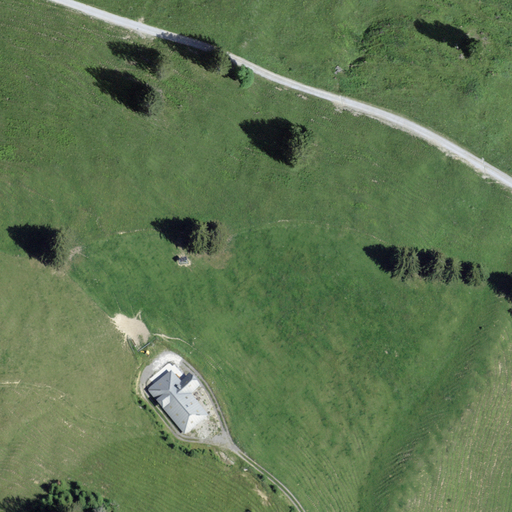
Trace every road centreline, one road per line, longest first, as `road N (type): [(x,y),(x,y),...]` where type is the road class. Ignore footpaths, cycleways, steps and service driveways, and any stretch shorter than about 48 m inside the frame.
road 1 (track): [(511,183),(408,125),(203,45),(50,0)]
road 2 (track): [(298,511),(231,445),(196,374),(176,361),(156,371),(142,392),(183,442)]
